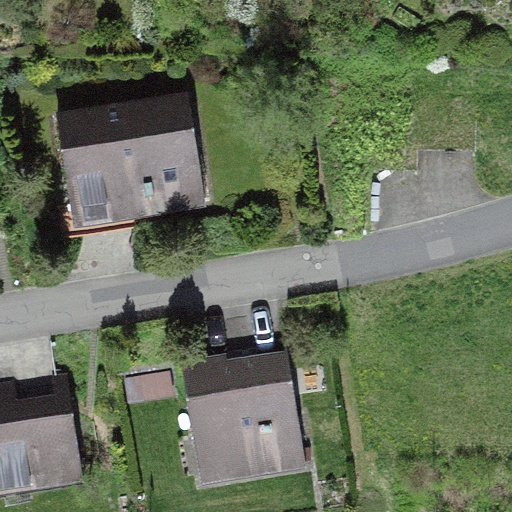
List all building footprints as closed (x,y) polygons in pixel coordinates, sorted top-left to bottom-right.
[(419,88),(418,100),(418,146),(446,147),(448,89),(419,88)] [(479,90),(448,89),(446,147),(477,148),(479,90)] [(418,100),(373,99),(369,166),(417,168),(418,146),(418,100)] [(61,139),(75,244),(190,228),(175,123),(61,139)] [(285,359),(174,377),(196,506),(306,487),(285,359)] [(63,380),(0,390),(0,511),(24,511),(83,503),(63,380)]
